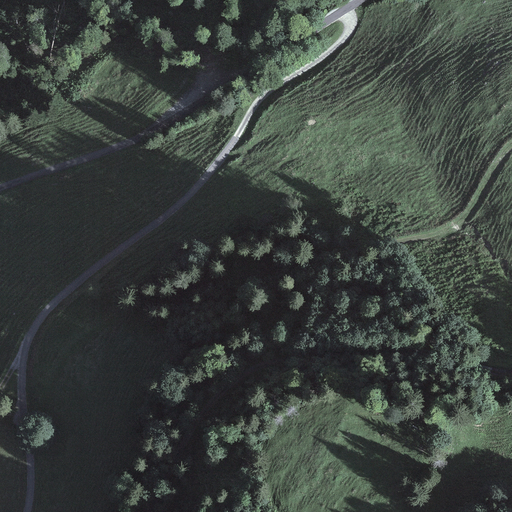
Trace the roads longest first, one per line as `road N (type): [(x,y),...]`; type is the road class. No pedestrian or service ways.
road 1 (track): [(366,0),(352,26),(282,81),(224,161),(38,323),(21,372),(31,481),(26,511)]
road 2 (track): [(23,418),(39,404),(68,344),(102,320),(178,291),(448,228),(468,218),(511,146)]
road 3 (track): [(146,511),(208,403),(262,365),(383,351),(511,371)]
road 4 (unclassified): [(0,186),(141,126),(362,0)]
